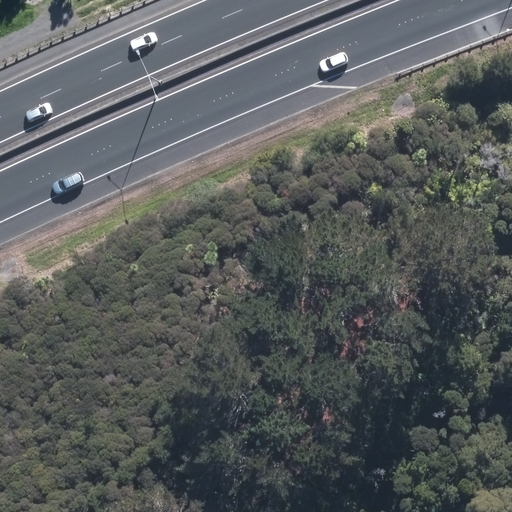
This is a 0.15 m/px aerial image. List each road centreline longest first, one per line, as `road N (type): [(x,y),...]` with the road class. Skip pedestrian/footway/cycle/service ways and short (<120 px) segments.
road 1 (motorway): [(492,0),(125,147),(0,207)]
road 2 (motorway): [(0,127),(290,0)]
